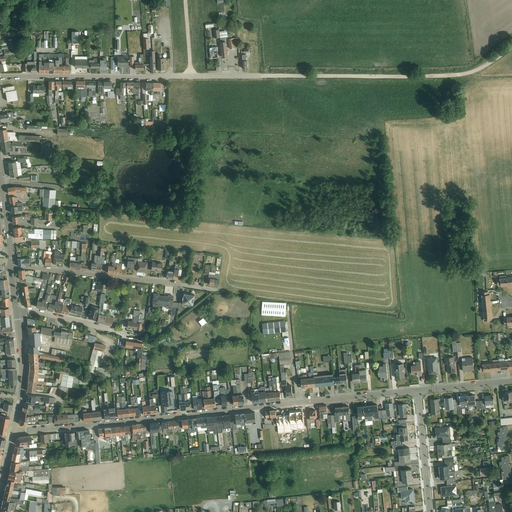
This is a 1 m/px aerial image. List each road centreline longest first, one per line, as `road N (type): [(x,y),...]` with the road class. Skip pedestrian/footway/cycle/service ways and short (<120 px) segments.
road 1 (residential): [(416,390),(13,430)]
road 2 (residential): [(0,77),(260,76)]
road 3 (track): [(260,76),(463,74),(511,47)]
road 4 (residential): [(216,290),(11,268)]
road 5 (residential): [(142,335),(17,312)]
road 6 (residential): [(416,390),(429,511)]
